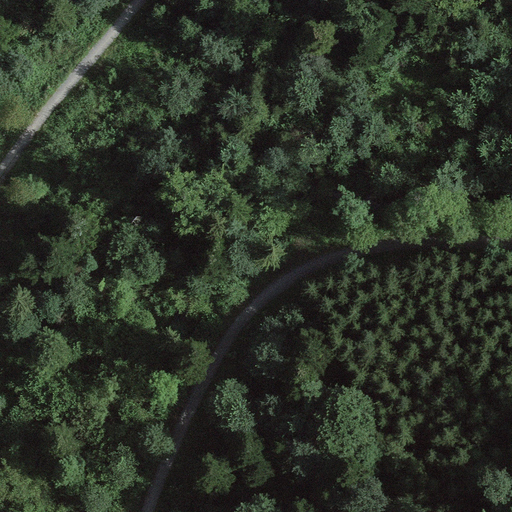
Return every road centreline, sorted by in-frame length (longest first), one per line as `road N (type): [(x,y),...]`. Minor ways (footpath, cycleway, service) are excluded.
road 1 (track): [(511,245),(413,243),(328,255),(279,283),(220,342),(163,451),(142,511)]
road 2 (track): [(0,174),(137,0)]
